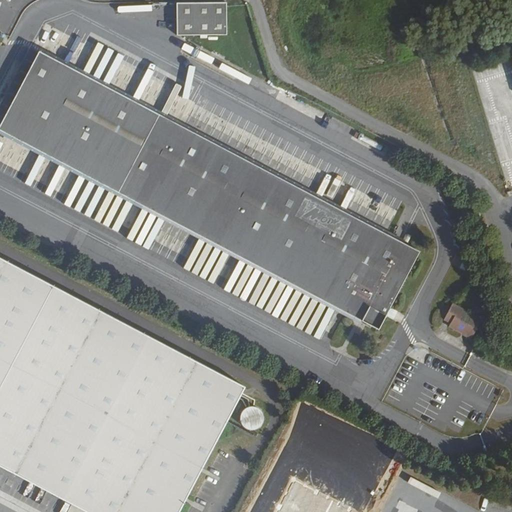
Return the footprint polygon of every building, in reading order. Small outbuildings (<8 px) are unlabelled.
[(219,36),(219,4),(168,5),(169,37),(219,36)] [(411,239),(25,45),(0,94),(0,130),(371,317),(411,239)] [(0,469),(83,511),(172,511),(239,378),(0,260),(0,469)] [(467,328),(476,309),(446,294),(439,309),(445,313),(444,316),(467,328)] [(252,399),(248,398),(247,398),(245,398),(242,399),(240,400),(238,401),(236,405),(235,409),(236,414),(238,418),(240,419),(242,421),(246,421),(250,421),(255,418),(257,415),(258,413),(259,410),(258,405),(256,402),(254,400),(252,399)]
